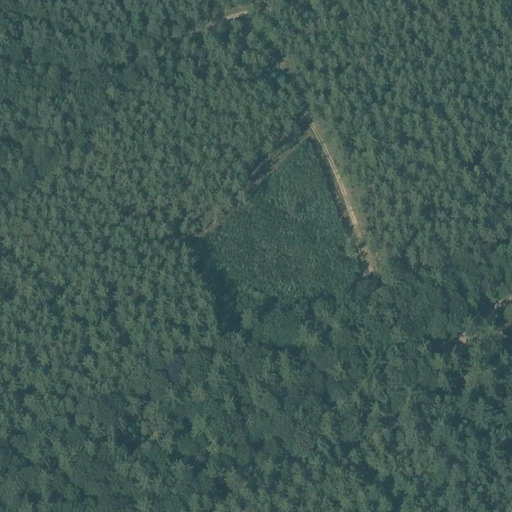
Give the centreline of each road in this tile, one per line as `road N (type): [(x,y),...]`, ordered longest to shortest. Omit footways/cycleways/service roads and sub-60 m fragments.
road 1 (track): [(511,246),(191,368),(0,459)]
road 2 (track): [(0,65),(104,73),(237,11)]
road 3 (track): [(237,11),(483,0)]
